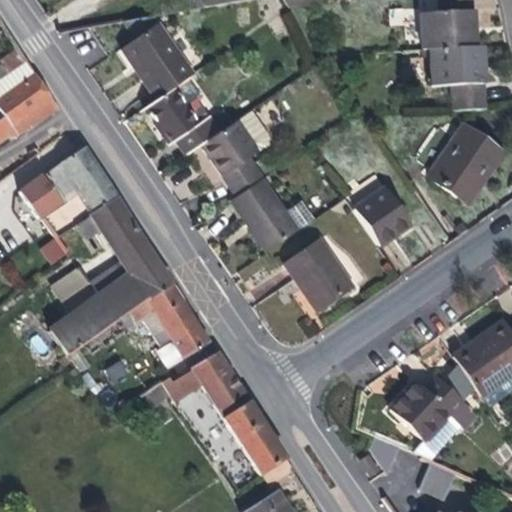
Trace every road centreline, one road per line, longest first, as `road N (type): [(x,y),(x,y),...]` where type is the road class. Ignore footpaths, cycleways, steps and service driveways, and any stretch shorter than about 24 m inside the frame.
road 1 (residential): [(5,0),(268,389)]
road 2 (residential): [(268,389),(511,226)]
road 3 (residential): [(268,389),(347,511)]
